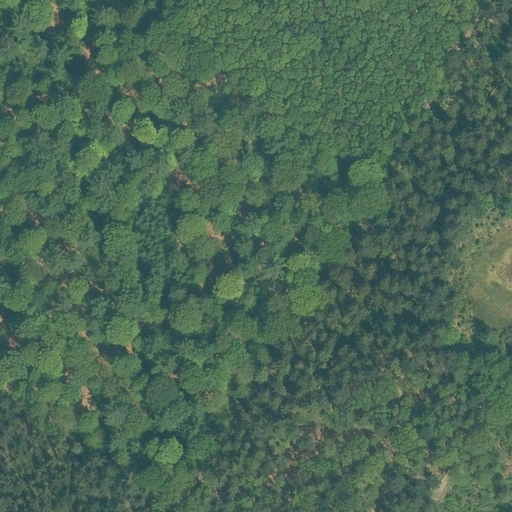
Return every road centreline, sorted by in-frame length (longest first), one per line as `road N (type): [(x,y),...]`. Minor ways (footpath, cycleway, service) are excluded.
road 1 (track): [(180,511),(169,505),(493,0)]
road 2 (track): [(169,505),(0,397)]
road 3 (track): [(511,368),(425,511)]
